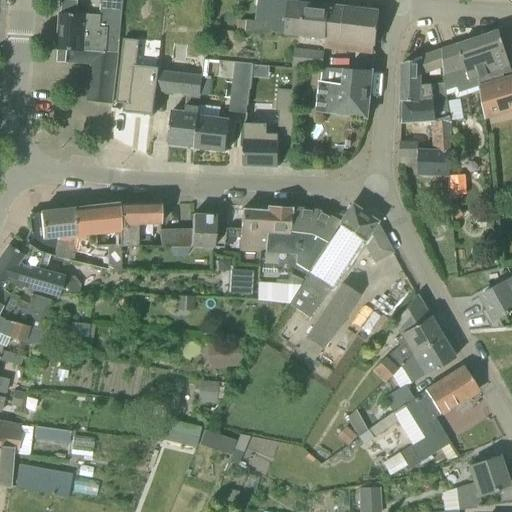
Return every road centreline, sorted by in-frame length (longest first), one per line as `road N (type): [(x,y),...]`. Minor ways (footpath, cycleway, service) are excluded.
road 1 (residential): [(376,187),(12,169)]
road 2 (residential): [(511,425),(376,187)]
road 3 (residential): [(376,187),(395,6)]
road 4 (unclassified): [(12,169),(19,0)]
